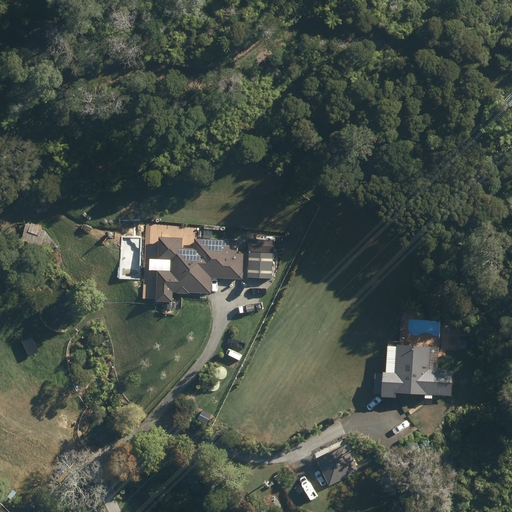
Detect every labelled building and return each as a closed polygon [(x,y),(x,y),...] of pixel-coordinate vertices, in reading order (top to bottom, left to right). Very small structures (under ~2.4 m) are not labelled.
[(45,225),(34,221),(30,234),(27,235),(35,248),(61,247),(52,235),(42,235),(45,225)] [(253,250),(252,276),(276,277),(277,239),(252,238),(252,250),(253,250)] [(236,243),(194,241),(194,251),(180,250),(181,241),(158,239),(157,260),(171,261),(170,273),(156,273),(155,302),(170,303),(170,292),(208,294),(209,279),(240,280),(242,256),(235,255),(236,243)] [(373,375),(372,395),(378,395),(378,399),(393,400),(393,395),(450,398),(451,371),(436,371),(437,348),(395,346),(395,348),(385,348),(383,374),(379,374),(379,375),(373,375)] [(319,457),(333,485),(363,470),(349,443),(319,457)]
